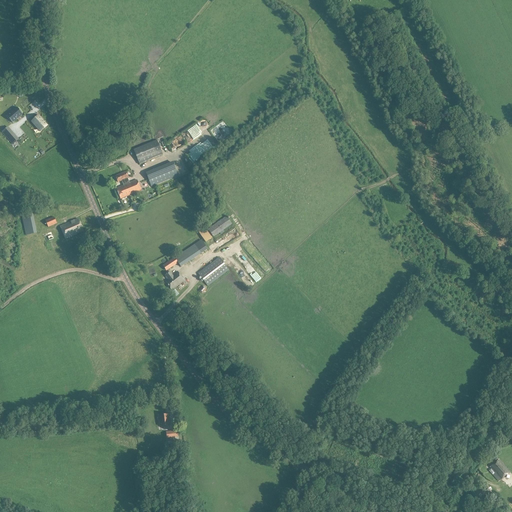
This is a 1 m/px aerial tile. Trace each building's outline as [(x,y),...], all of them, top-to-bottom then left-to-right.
[(16,107),(6,115),(13,123),(23,114),(16,107)] [(39,115),(31,121),(40,132),(47,125),(39,115)] [(30,127),(23,133),(35,145),(42,139),(30,127)] [(11,131),(6,136),(9,140),(15,135),(11,131)] [(12,144),(21,153),(29,146),(20,136),(12,144)] [(153,142),(134,150),(138,160),(140,165),(163,155),(157,141),(153,142)] [(199,162),(207,157),(204,152),(196,157),(199,162)] [(126,172),(115,176),(118,182),(121,181),(123,186),(116,189),(121,199),(141,190),(137,180),(129,183),(128,178),(126,172)] [(176,173),(150,183),(152,187),(178,176),(176,173)] [(54,217),(45,221),(48,227),(57,224),(54,217)] [(226,217),(208,229),(213,237),(231,224),(226,217)] [(78,219),(60,226),(65,239),(83,231),(78,219)] [(201,237),(207,246),(213,242),(207,233),(201,237)] [(51,236),(43,239),(46,245),(54,242),(51,236)] [(252,259),(264,277),(270,273),(257,255),(252,259)] [(219,257),(198,273),(208,286),(229,270),(219,257)] [(173,261),(167,266),(171,270),(177,265),(173,261)] [(239,279),(245,275),(239,268),(234,272),(239,279)] [(168,279),(165,281),(172,290),(184,281),(177,272),(172,275),(170,272),(165,276),(168,279)] [(257,277),(252,281),(256,285),(261,281),(257,277)] [(247,292),(251,289),(248,284),(250,283),(249,281),(243,285),(247,292)] [(203,286),(198,291),(202,294),(206,289),(203,286)] [(168,414),(158,415),(160,426),(170,425),(168,414)] [(500,460),(491,468),(495,473),(493,475),(498,482),(510,472),(500,460)] [(511,480),(498,490),(505,499),(511,494),(511,480)] [(491,493),(490,493),(487,486),(476,493),(480,499),(491,493)]
